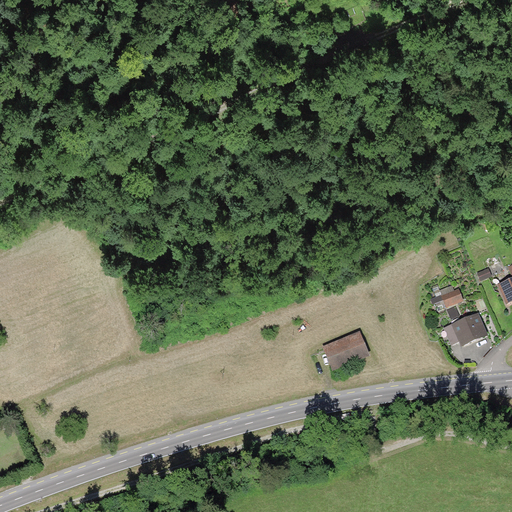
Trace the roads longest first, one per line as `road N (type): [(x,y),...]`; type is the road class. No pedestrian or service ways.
road 1 (secondary): [(0,506),(88,472),(318,406),(494,381)]
road 2 (track): [(0,200),(457,0)]
